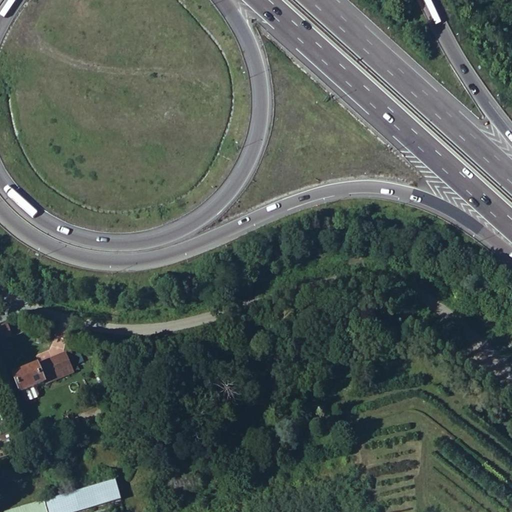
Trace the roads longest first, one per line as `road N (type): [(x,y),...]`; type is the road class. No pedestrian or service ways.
road 1 (motorway): [(0,212),(63,253),(121,260),(179,248),(323,192),(374,186),(429,200),(511,251)]
road 2 (unclassified): [(18,307),(113,327),(262,300),(343,273),(387,274),(511,373)]
road 3 (motorway): [(217,0),(248,48),(260,115),(237,174),(195,219),(141,241),(95,243),(36,220),(0,185)]
road 4 (motorway): [(262,0),(511,225)]
road 5 (motorway): [(511,179),(314,0)]
road 6 (motorway): [(511,135),(425,0)]
